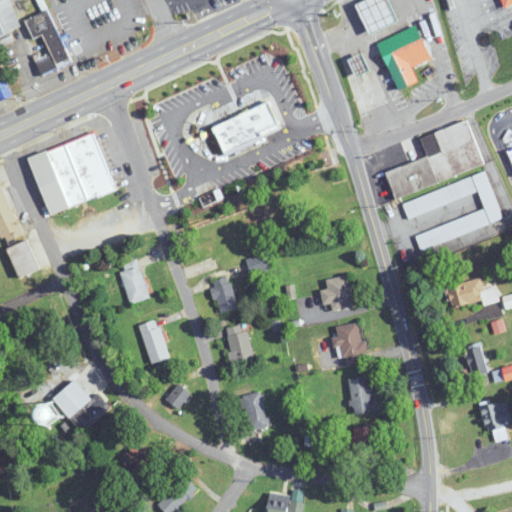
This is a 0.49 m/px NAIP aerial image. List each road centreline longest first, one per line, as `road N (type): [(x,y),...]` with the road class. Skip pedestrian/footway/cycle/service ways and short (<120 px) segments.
road 1 (residential): [(430,486),(347,481),(251,462),(153,415),(94,345),(4,132)]
road 2 (tertiary): [(429,511),(418,380),(300,0)]
road 3 (residential): [(230,456),(199,333),(108,84)]
road 4 (primary): [(0,133),(277,0)]
road 5 (residential): [(350,150),(511,82)]
